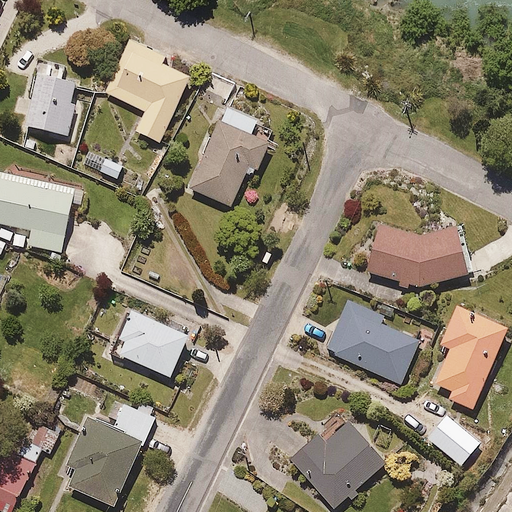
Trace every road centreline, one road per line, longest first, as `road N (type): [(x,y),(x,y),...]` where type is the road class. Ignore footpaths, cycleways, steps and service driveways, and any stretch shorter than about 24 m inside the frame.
road 1 (residential): [(177,511),(371,120)]
road 2 (residential): [(371,120),(112,0)]
road 3 (residential): [(511,193),(371,120)]
